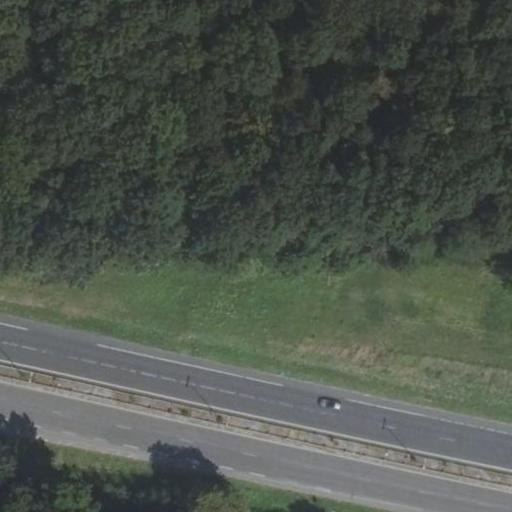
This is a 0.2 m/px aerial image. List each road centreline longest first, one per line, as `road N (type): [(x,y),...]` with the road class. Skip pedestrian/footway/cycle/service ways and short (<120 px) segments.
road 1 (trunk): [(511,457),(0,338)]
road 2 (trunk): [(0,401),(506,511)]
